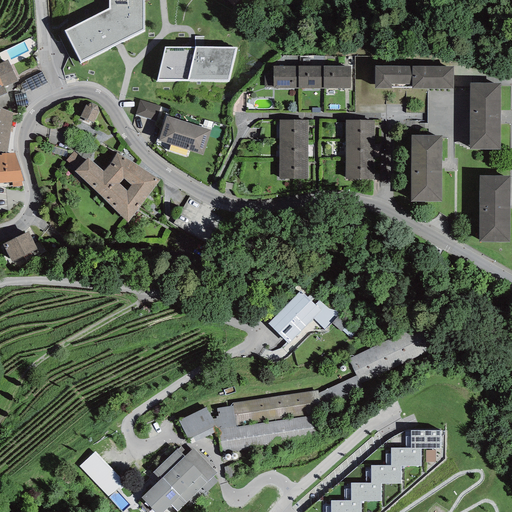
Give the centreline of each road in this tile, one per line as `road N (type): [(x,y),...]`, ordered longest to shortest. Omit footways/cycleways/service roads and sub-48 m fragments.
road 1 (residential): [(0,284),(158,296),(247,325),(256,336),(250,348),(201,367),(138,410),(127,437),(140,446),(168,439),(198,445),(217,463),(229,494),(272,477),(293,493)]
road 2 (unclassified): [(511,281),(374,205),(214,201),(156,165),(95,91),(61,95)]
road 3 (unclassified): [(0,235),(32,211),(24,138),(39,108),(61,95)]
road 4 (track): [(141,294),(42,348),(19,371)]
